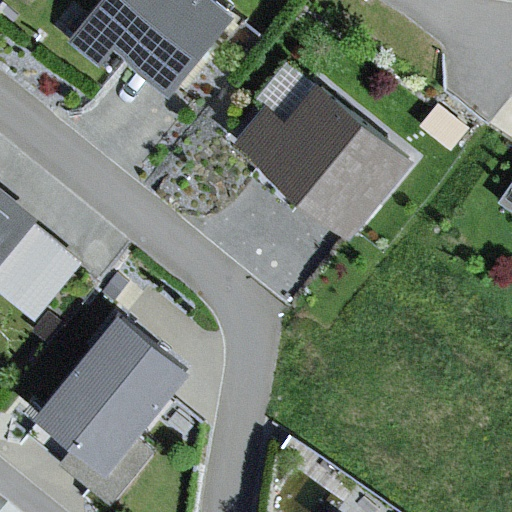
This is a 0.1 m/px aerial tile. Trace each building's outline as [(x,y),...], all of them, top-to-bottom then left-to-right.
[(229,25),(198,0),(106,0),(63,54),(94,79),(108,61),(163,106),(229,25)] [(407,169),(312,89),(280,126),(263,111),(233,147),(344,242),(407,169)] [(47,211),(0,173),(0,267),(1,266),(52,306),(92,256),(43,217),(47,211)] [(511,184),(496,207),(511,217),(511,184)] [(129,304),(51,402),(30,428),(67,455),(120,498),(163,445),(145,430),(200,361),(129,304)]
